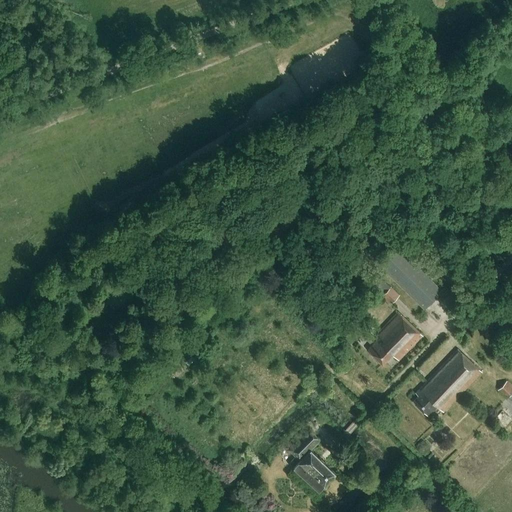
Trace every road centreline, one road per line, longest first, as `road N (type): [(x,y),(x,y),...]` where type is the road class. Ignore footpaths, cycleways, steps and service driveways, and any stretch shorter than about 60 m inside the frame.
road 1 (unclassified): [(295,0),(0,112)]
road 2 (unclassified): [(511,162),(421,73),(375,0)]
